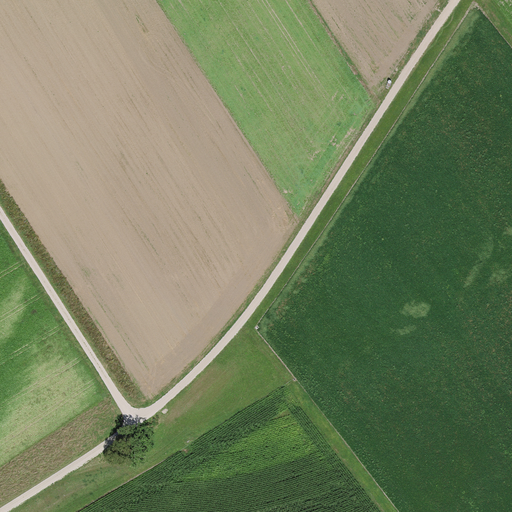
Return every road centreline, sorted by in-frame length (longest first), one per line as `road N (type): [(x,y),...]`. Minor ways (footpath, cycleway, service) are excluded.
road 1 (track): [(453,0),(281,262),(202,361),(118,435),(0,511)]
road 2 (track): [(132,420),(0,214)]
